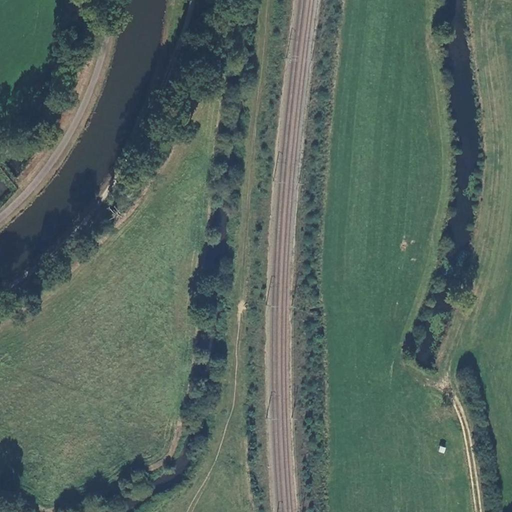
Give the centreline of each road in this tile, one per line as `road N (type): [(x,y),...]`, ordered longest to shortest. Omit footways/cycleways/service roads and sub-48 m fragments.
road 1 (track): [(112,0),(77,119),(46,171),(0,218)]
road 2 (track): [(479,511),(472,441),(455,389)]
